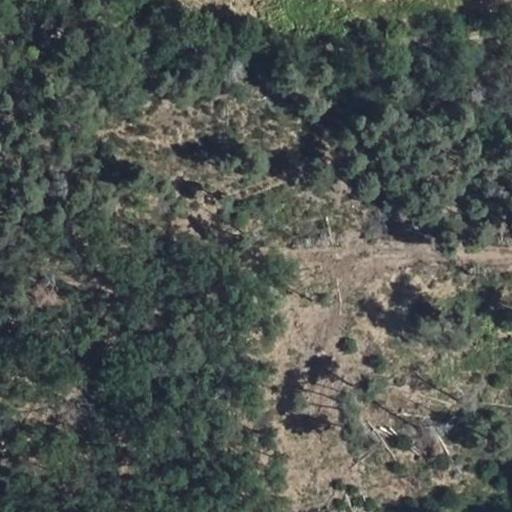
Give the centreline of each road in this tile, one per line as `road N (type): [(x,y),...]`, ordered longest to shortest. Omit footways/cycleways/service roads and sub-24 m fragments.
road 1 (track): [(511,76),(459,88),(390,132),(196,222),(193,232),(277,252),(511,253)]
road 2 (track): [(511,30),(389,47),(123,32),(0,40)]
